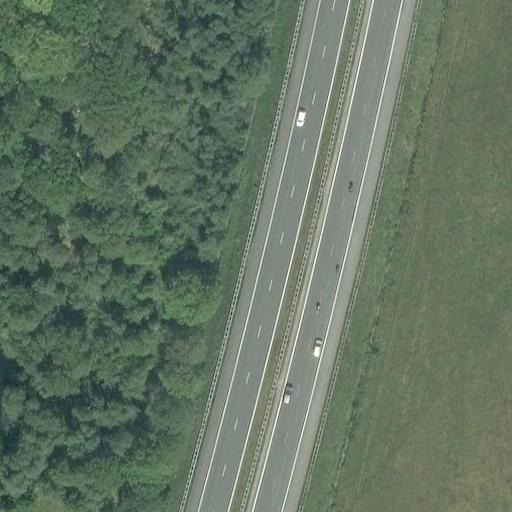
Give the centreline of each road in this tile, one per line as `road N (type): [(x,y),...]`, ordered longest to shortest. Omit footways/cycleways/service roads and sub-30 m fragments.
road 1 (motorway): [(271,511),(391,0)]
road 2 (motorway): [(326,0),(208,511)]
